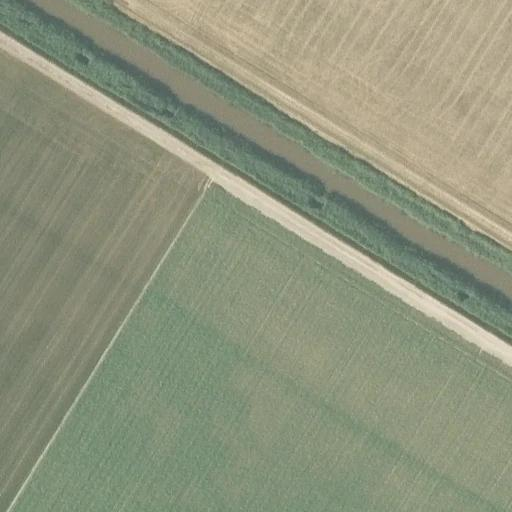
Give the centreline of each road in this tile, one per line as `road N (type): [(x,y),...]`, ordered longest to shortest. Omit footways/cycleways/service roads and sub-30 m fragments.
road 1 (track): [(511,352),(0,38)]
road 2 (track): [(511,235),(130,0)]
